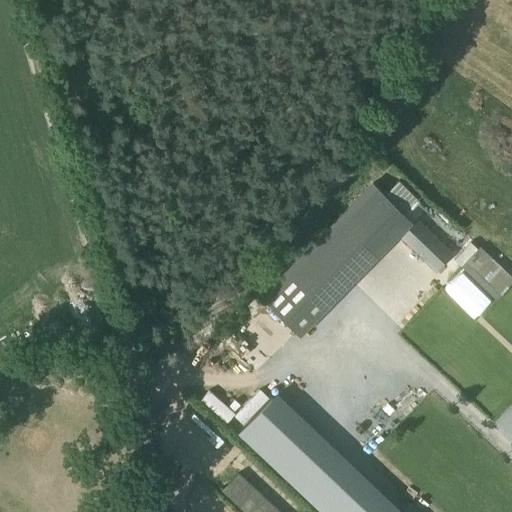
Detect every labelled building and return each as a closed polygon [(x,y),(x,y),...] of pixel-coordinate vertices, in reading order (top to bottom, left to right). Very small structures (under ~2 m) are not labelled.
[(299,335),(411,222),(371,183),(258,296),(299,335)] [(452,253),(416,219),(398,237),(434,272),(452,253)] [(494,300),(511,281),(511,278),(473,242),(478,247),(460,266),(494,300)] [(233,407),(242,414),(263,387),(253,380),(233,407)] [(261,413),(280,391),(270,383),(251,405),(261,413)] [(393,511),(279,403),(250,433),(245,438),(323,511),(393,511)]
